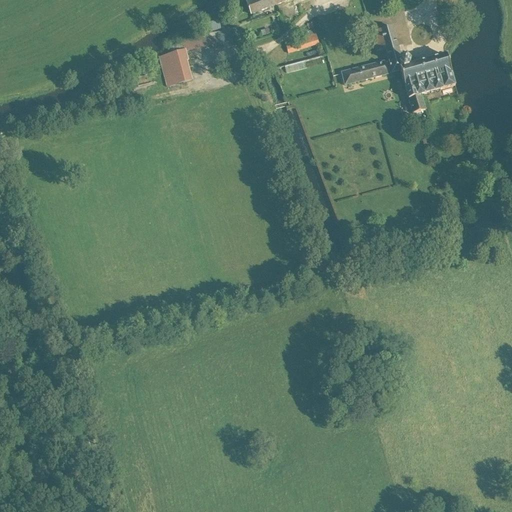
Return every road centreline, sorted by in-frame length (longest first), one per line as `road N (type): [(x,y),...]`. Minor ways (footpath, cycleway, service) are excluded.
road 1 (track): [(112,511),(63,357),(88,343),(511,223)]
road 2 (track): [(0,133),(246,68)]
road 3 (track): [(246,68),(320,277)]
road 4 (track): [(0,165),(63,357)]
